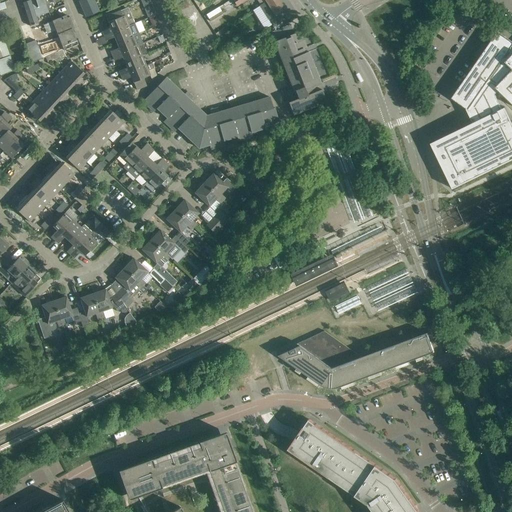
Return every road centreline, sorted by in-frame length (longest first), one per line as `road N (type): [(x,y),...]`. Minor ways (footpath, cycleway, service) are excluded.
road 1 (residential): [(13,511),(99,462),(273,400),(327,404),(410,471),(440,511)]
road 2 (secondary): [(380,101),(433,266),(503,427)]
road 3 (secondary): [(503,427),(496,378),(440,255),(397,97)]
road 4 (residential): [(0,215),(71,274),(99,264),(187,168),(126,101)]
road 5 (residential): [(380,101),(293,135),(264,65),(249,57),(212,70),(188,12)]
road 6 (residential): [(157,0),(182,62),(126,101)]
